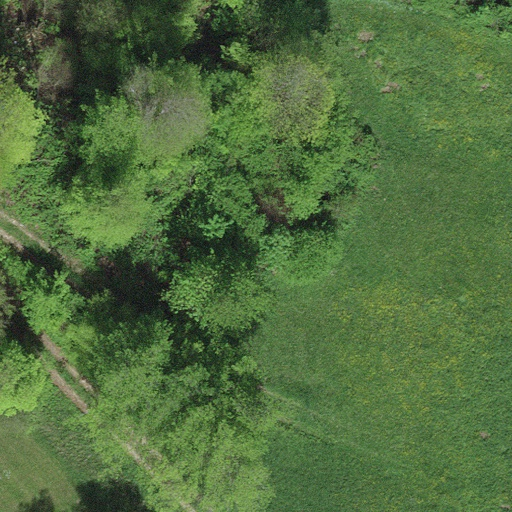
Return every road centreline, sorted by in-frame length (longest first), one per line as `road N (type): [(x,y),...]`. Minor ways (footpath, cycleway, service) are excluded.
road 1 (track): [(0,215),(160,356),(358,437)]
road 2 (track): [(0,298),(133,457),(196,511)]
